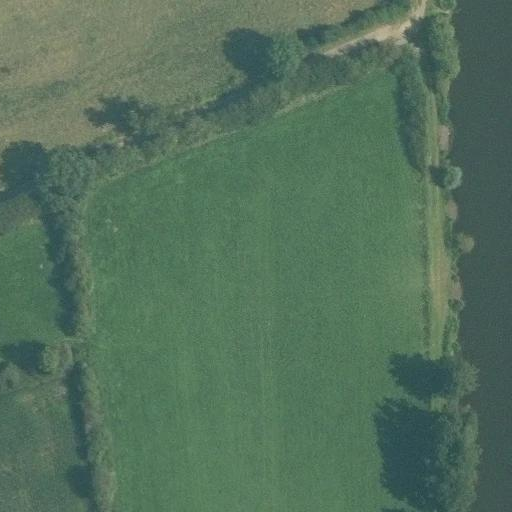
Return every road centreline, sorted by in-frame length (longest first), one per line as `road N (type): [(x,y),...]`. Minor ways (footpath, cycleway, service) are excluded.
road 1 (track): [(412,27),(433,121),(440,511)]
road 2 (track): [(0,200),(412,27)]
